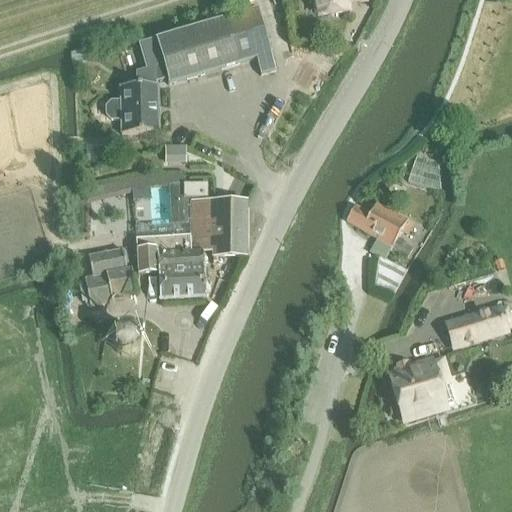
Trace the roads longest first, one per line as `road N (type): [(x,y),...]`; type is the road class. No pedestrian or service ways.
road 1 (secondary): [(169,511),(203,391),(241,302),(397,0)]
road 2 (unclassified): [(296,511),(360,295)]
road 3 (track): [(175,0),(0,55)]
